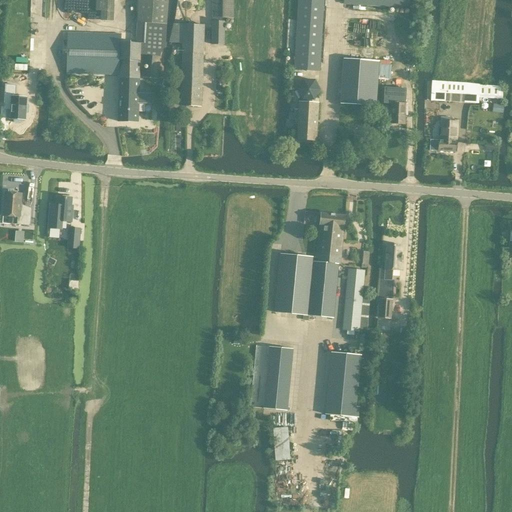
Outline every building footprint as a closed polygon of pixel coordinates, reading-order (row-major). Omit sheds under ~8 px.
[(68,33),(67,74),(119,75),(118,122),(138,122),(139,103),(152,104),(153,96),(150,96),(150,92),(149,92),(149,87),(139,87),(140,55),(144,55),(142,77),(157,78),(160,51),(164,52),(165,42),(167,16),(168,0),(138,0),(136,44),(121,43),(121,35),(68,33)] [(113,21),(113,19),(113,0),(96,0),(96,11),(101,11),(100,21),(113,21)] [(213,18),(224,18),(234,18),(234,0),(212,0),(212,18),(213,18)] [(297,0),(294,70),(320,72),(323,0),(297,0)] [(343,0),(343,5),(409,9),(409,0),(343,0)] [(225,22),(224,22),(224,18),(213,18),(212,22),(212,44),(225,44),(225,22)] [(173,24),(170,43),(183,43),(181,105),(201,106),(204,25),(173,24)] [(343,60),(340,105),(372,107),(375,62),(343,60)] [(320,91),(315,81),(303,80),(297,90),(302,100),(314,101),(320,91)] [(432,81),(431,100),(432,100),(445,101),(464,102),(478,103),(479,98),(502,100),(503,87),(479,85),(479,84),(465,83),(432,81)] [(6,85),(5,108),(10,108),(10,120),(14,121),(14,123),(21,123),(22,120),(25,120),(26,113),(28,113),(29,105),(26,105),(27,97),(15,96),(15,86),(6,85)] [(391,124),(404,125),(405,89),(398,89),(397,104),(392,104),(391,124)] [(290,114),(290,120),(297,122),(296,140),(315,141),(317,104),(298,103),(297,114),(290,114)] [(439,140),(438,140),(456,141),(457,123),(451,123),(451,117),(444,117),(444,122),(440,122),(439,140)] [(456,152),(457,141),(438,140),(437,152),(456,152)] [(489,143),(488,152),(497,152),(498,143),(489,143)] [(5,192),(3,215),(13,216),(12,224),(31,225),(32,208),(21,207),(22,194),(5,192)] [(58,197),(57,210),(59,211),(58,220),(72,221),(72,215),(73,211),(71,211),(72,198),(69,198),(58,197)] [(317,256),(315,280),(314,283),(311,316),(333,318),(339,257),(341,257),(345,217),(321,215),(317,256)] [(386,245),(384,270),(385,270),(384,280),(391,281),(392,271),(402,272),(403,263),(401,263),(402,246),(386,245)] [(313,258),(281,255),(275,313),(308,316),(311,283),(314,283),(315,280),(317,256),(316,265),(313,265),(313,258)] [(365,271),(348,270),(343,330),(359,332),(365,271)] [(391,319),(392,299),(379,298),(378,318),(391,319)] [(269,347),(263,409),(270,410),(287,411),(293,349),(269,347)] [(332,353),(326,413),(355,416),(361,356),(340,354),(332,353)]
